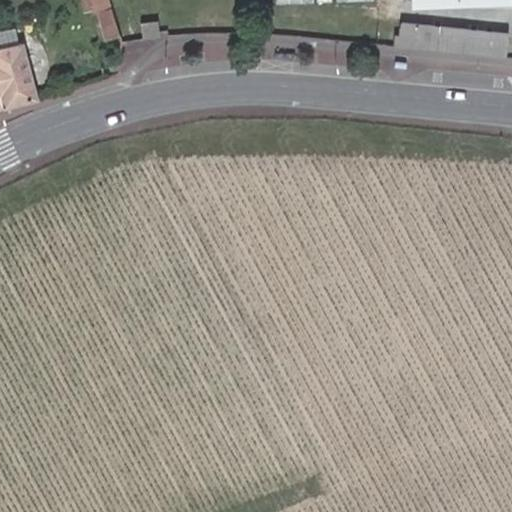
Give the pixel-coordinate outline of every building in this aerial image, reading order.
[(83,0),(85,9),(110,7),(108,0),(83,0)] [(119,35),(111,11),(95,17),(103,41),(119,35)] [(138,23),(140,39),(158,36),(156,21),(138,23)] [(468,55),(506,59),(509,34),(419,25),(417,50),(468,55)] [(0,110),(37,101),(21,45),(0,49),(0,110)]
